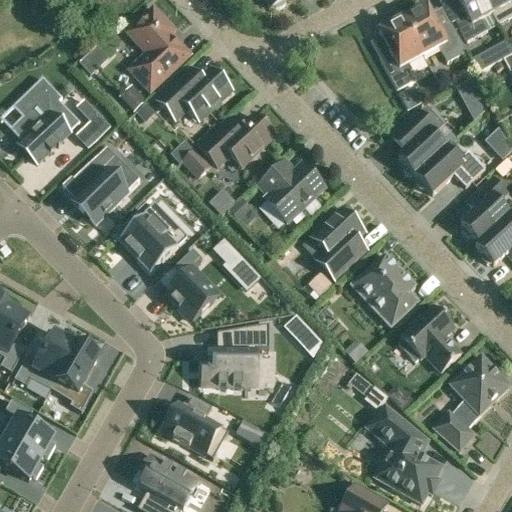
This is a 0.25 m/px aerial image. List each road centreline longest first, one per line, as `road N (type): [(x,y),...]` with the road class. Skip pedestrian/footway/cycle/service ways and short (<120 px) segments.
road 1 (residential): [(511,337),(248,62)]
road 2 (residential): [(62,511),(141,375),(139,353),(128,328),(35,235),(0,230)]
road 3 (residential): [(248,62),(359,0)]
